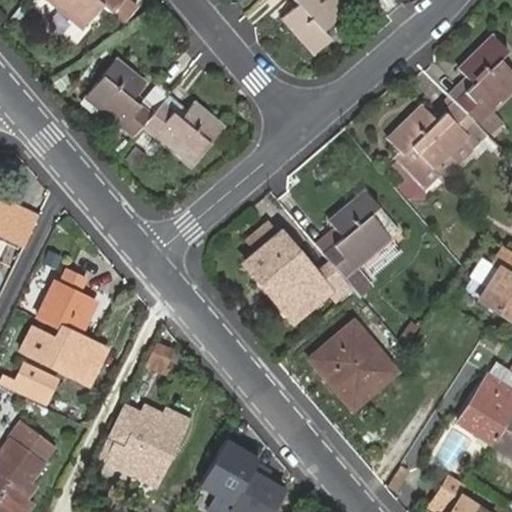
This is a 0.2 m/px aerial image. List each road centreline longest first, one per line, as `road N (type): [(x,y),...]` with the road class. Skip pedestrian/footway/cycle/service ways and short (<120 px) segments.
road 1 (residential): [(151,259),(367,511)]
road 2 (residential): [(2,83),(151,259)]
road 3 (residential): [(450,0),(299,131)]
road 4 (residential): [(299,131),(151,259)]
road 5 (residential): [(299,131),(190,0)]
